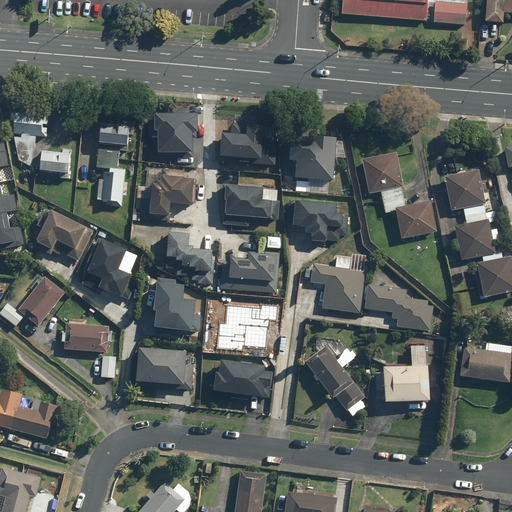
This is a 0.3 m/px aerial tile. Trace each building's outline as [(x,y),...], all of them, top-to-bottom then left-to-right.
[(428,0),(343,0),(343,15),(427,22),(428,0)] [(511,0),(488,0),(487,21),(504,22),(505,14),(511,14),(511,0)] [(466,5),(435,3),(434,24),(464,27),(466,5)] [(194,132),(201,132),(201,113),(190,113),(190,108),(171,108),(171,114),(156,114),(156,131),(159,131),(159,158),(194,158),(194,132)] [(47,137),(49,116),(13,113),(11,134),(22,135),(21,156),(37,170),(41,170),(61,171),(61,178),(70,178),(71,151),(63,151),(62,153),(42,152),(36,148),(37,136),(47,137)] [(267,126),(233,123),(233,133),(222,132),(220,161),(276,166),(278,147),(275,147),(275,138),(266,137),(267,126)] [(102,124),(100,142),(130,145),(131,127),(102,124)] [(299,161),(298,178),(335,181),(339,137),(295,133),(292,160),(299,161)] [(119,148),(99,147),(99,169),(111,169),(111,173),(104,173),(104,178),(100,178),(99,199),(124,200),(125,169),(119,169),(119,148)] [(0,164),(10,163),(7,148),(0,149),(0,176),(1,176),(0,173),(0,164)] [(398,152),(363,160),(370,194),(382,192),(386,213),(398,211),(404,239),(439,232),(432,200),(406,206),(402,187),(405,186),(398,152)] [(152,183),(149,219),(172,221),(173,203),(194,205),(196,179),(185,178),(186,170),(164,168),(163,180),(159,180),(159,184),(152,183)] [(487,204),(479,170),(446,177),(453,211),(487,204)] [(1,182),(0,182),(0,209),(9,207),(18,206),(16,194),(4,196),(1,182)] [(266,188),(224,184),(223,200),(226,201),(224,224),(250,227),(250,217),(279,220),(281,201),(265,200),(266,188)] [(339,205),(291,200),(289,224),(308,226),(307,232),(315,233),(314,240),(340,243),(341,235),(349,236),(351,216),(338,215),(339,205)] [(12,226),(9,207),(0,209),(0,236),(1,237),(3,247),(28,242),(24,224),(12,226)] [(96,230),(53,210),(36,247),(53,255),(55,249),(80,261),(96,230)] [(496,254),(489,219),(455,226),(462,260),(496,254)] [(191,234),(171,232),(168,267),(179,268),(178,275),(193,276),(193,280),(199,281),(199,284),(214,285),(217,251),(195,249),(195,246),(190,246),(191,234)] [(129,250),(99,238),(92,254),(85,271),(89,272),(84,284),(103,293),(105,289),(124,297),(134,275),(121,269),(129,250)] [(223,262),(221,288),(277,293),(280,253),(265,252),(265,253),(250,252),(249,259),(231,257),(231,263),(223,262)] [(511,291),(511,256),(478,263),(485,297),(511,291)] [(367,271),(314,264),(311,283),(326,285),(323,308),(361,313),(367,271)] [(40,327),(66,292),(45,276),(19,311),(40,327)] [(185,300),(186,285),(176,284),(177,279),(159,278),(156,310),(159,310),(157,326),(156,326),(155,333),(178,335),(179,330),(194,332),(198,301),(185,300)] [(434,306),(428,306),(429,301),(407,298),(408,290),(369,285),(366,309),(394,312),(393,318),(399,319),(398,327),(431,331),(434,306)] [(472,339),(474,319),(460,318),(458,339),(472,339)] [(67,323),(65,349),(108,353),(110,327),(67,323)] [(466,348),(462,376),(511,382),(511,376),(511,346),(487,343),(486,350),(466,348)] [(325,346),(307,362),(354,415),(365,406),(361,401),(367,396),(343,368),(356,356),(349,349),(337,359),(325,346)] [(431,365),(428,365),(427,346),(412,346),(412,366),(386,367),(387,403),(432,401),(431,365)] [(189,352),(141,348),(138,379),(137,379),(137,385),(152,387),(153,382),(186,385),(189,352)] [(117,357),(104,356),(102,377),(115,379),(117,357)] [(213,372),(210,396),(234,400),(234,398),(249,400),(250,396),(265,398),(266,387),(272,387),(274,372),(266,371),(267,366),(222,360),(220,373),(213,372)] [(3,390),(0,400),(0,424),(48,438),(51,426),(57,427),(63,408),(35,400),(32,409),(19,406),(22,395),(3,390)] [(0,511),(26,511),(31,496),(38,497),(43,478),(3,468),(0,479),(0,495),(6,497),(2,511),(0,510),(0,511)] [(263,511),(266,473),(240,472),(237,511),(263,511)] [(152,499),(140,511),(174,511),(177,510),(179,511),(185,511),(191,506),(192,495),(179,484),(174,490),(166,482),(156,494),(152,491),(147,495),(152,499)] [(289,492),(287,511),(336,511),(338,496),(289,492)]
